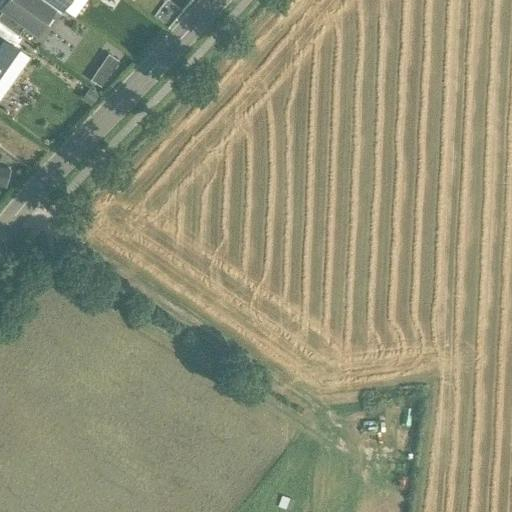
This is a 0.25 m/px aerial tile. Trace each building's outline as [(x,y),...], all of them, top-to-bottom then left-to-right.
[(0,0),(0,4),(2,6),(24,22),(36,30),(55,4),(55,3),(51,0),(0,0)] [(24,22),(2,6),(0,9),(0,19),(17,32),(24,22)] [(0,19),(0,34),(12,43),(19,33),(17,32),(0,19)] [(0,94),(28,55),(12,43),(0,34),(0,94)] [(90,78),(100,85),(117,59),(107,53),(90,78)] [(97,95),(89,88),(81,97),(89,104),(97,95)] [(11,168),(0,164),(0,186),(6,188),(11,168)]
